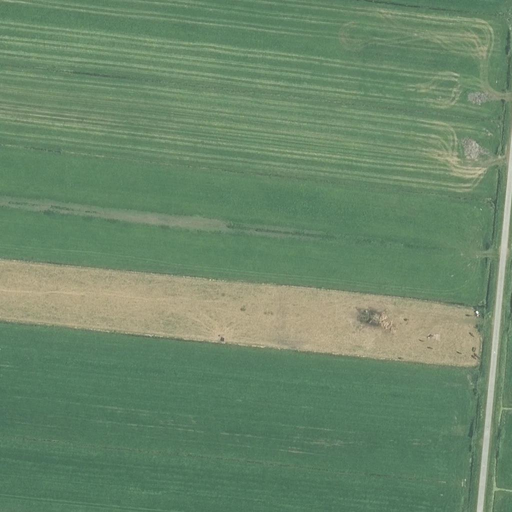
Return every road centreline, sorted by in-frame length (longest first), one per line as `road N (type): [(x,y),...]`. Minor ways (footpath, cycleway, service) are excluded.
road 1 (track): [(0,167),(458,237),(511,256)]
road 2 (track): [(0,374),(493,386)]
road 3 (unclassified): [(482,511),(511,183)]
